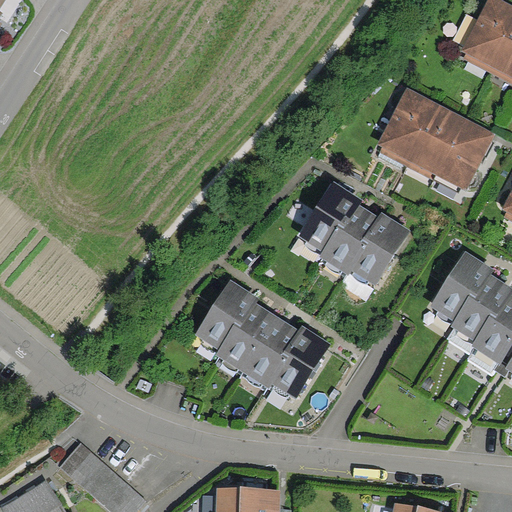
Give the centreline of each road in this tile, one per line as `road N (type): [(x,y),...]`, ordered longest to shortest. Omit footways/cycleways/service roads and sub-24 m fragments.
road 1 (residential): [(511,479),(167,437),(0,327)]
road 2 (residential): [(0,109),(71,0)]
